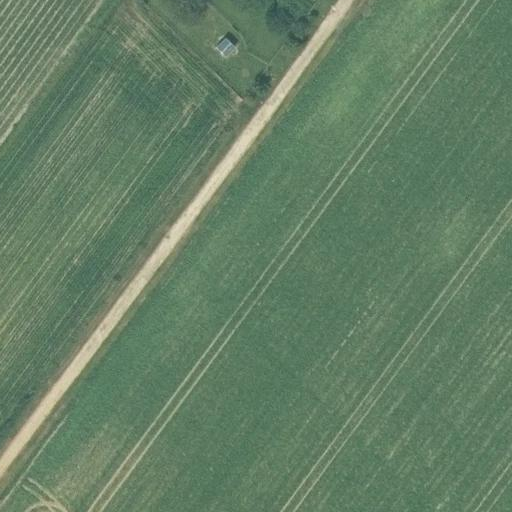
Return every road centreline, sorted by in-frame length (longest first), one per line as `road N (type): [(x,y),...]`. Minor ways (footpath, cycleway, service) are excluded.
road 1 (track): [(0,471),(251,128)]
road 2 (unclassified): [(251,128),(343,0)]
